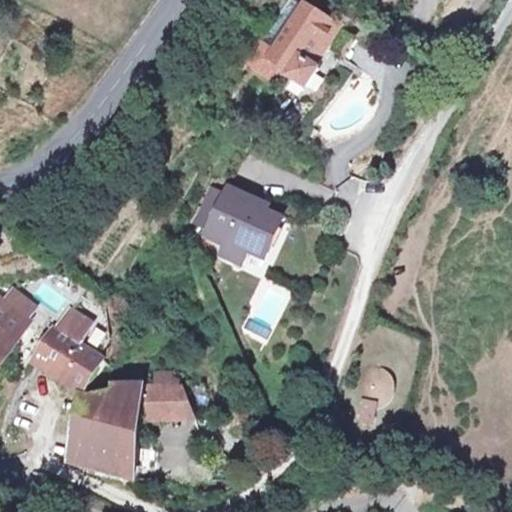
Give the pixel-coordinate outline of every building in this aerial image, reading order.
[(276,54),(301,16),(286,6),(262,44),(276,54)] [(322,59),(338,39),(302,15),(301,16),(276,54),(270,62),(288,76),(281,86),(302,101),(318,79),(311,74),(322,59)] [(354,50),(338,39),(322,59),(339,71),(354,50)] [(275,94),(281,86),(288,76),(270,62),(254,51),(241,70),(275,94)] [(309,137),(303,143),(310,148),(315,143),(309,137)] [(203,235),(194,251),(234,274),(241,262),(257,271),(274,242),(248,228),(255,215),(243,208),(245,204),(226,193),(220,205),(203,235)] [(203,235),(220,205),(206,197),(189,227),(203,235)] [(281,229),(255,215),(248,228),(274,242),(281,229)] [(9,294),(0,304),(0,305),(19,322),(28,312),(9,294)] [(0,305),(0,360),(23,326),(19,322),(0,305)] [(84,325),(62,311),(48,333),(31,360),(74,389),(79,388),(92,362),(70,347),(84,325)] [(172,392),(138,394),(135,429),(181,425),(172,392)] [(74,402),(58,465),(125,489),(127,478),(131,449),(135,429),(138,394),(105,397),(102,404),(74,402)] [(367,412),(351,410),(348,432),(364,434),(367,412)] [(127,478),(139,480),(144,451),(131,449),(127,478)]
